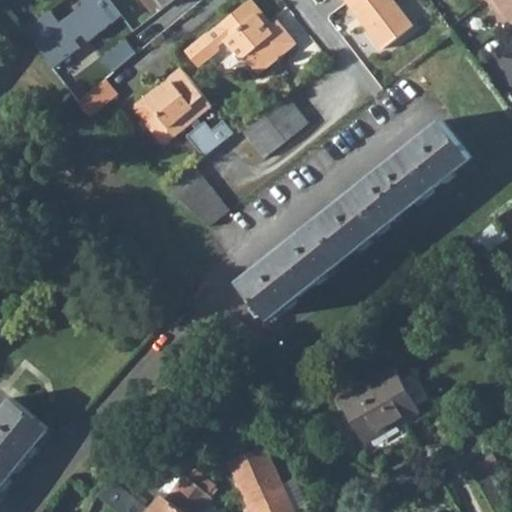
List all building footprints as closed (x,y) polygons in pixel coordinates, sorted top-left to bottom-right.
[(49,9),(24,29),(54,68),(81,47),(75,40),(83,34),(88,41),(122,15),(110,0),(80,0),(83,4),(60,22),(49,9)] [(220,48),(218,46),(226,39),(242,59),(245,56),(258,72),(295,42),(277,20),(272,24),(268,27),(257,14),(261,11),(252,0),(247,0),(186,51),(198,65),(220,48)] [(363,22),(383,48),(413,25),(394,0),(346,0),(358,15),(360,14),(365,21),(363,22)] [(511,0),(487,0),(507,27),(511,22),(511,0)] [(126,38),(102,58),(114,72),(137,52),(126,38)] [(164,80),(168,85),(185,71),(181,67),(164,80)] [(212,104),(185,71),(168,85),(164,80),(145,97),(137,103),(136,110),(144,119),(162,140),(168,141),(192,121),(197,117),(212,104)] [(106,78),(79,101),(84,107),(92,115),(119,93),(106,78)] [(241,127),(265,157),(309,122),(285,92),(241,127)] [(197,117),(192,121),(197,127),(202,123),(197,117)] [(235,132),(224,119),(212,128),(206,120),(187,135),(205,156),(235,132)] [(240,281),(270,318),(439,183),(472,156),(442,119),(240,281)] [(167,186),(210,226),(230,210),(195,164),(167,186)] [(508,235),(498,219),(466,245),(475,261),(508,235)] [(342,421),(346,428),(352,429),(356,426),(365,441),(420,410),(417,405),(401,377),(395,366),(339,398),(348,413),(344,415),(342,421)] [(401,377),(417,405),(431,397),(414,370),(401,377)] [(0,486),(49,426),(12,396),(0,411),(0,486)] [(229,460),(250,505),(256,502),(260,511),(297,511),(265,443),(229,460)] [(134,463),(140,468),(152,456),(164,466),(168,460),(151,445),(134,463)] [(481,486),(496,511),(511,511),(511,508),(487,465),(474,473),(481,486)] [(185,472),(178,467),(164,488),(171,493),(185,472)] [(114,478),(99,493),(120,511),(200,511),(213,496),(185,472),(171,493),(168,497),(163,492),(149,509),(114,478)] [(250,505),(253,511),(260,511),(256,502),(250,505)] [(319,505),(321,511),(329,511),(325,502),(319,505)]
